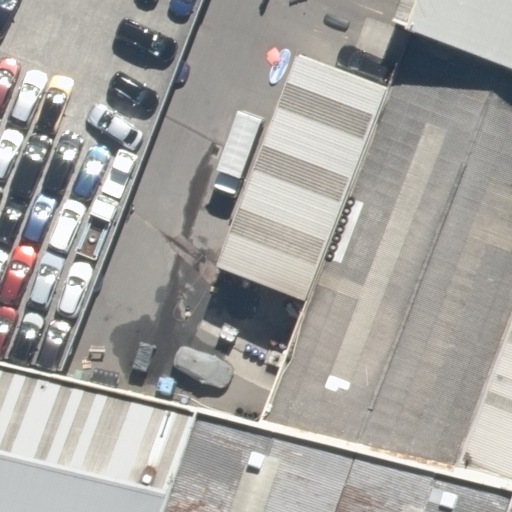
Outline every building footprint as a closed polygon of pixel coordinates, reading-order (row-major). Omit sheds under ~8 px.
[(417,37),(511,72),(511,0),(406,0),(397,27),(417,34),(417,37)] [(336,72),(257,43),(173,265),(252,294),(336,72)] [(511,188),(511,114),(359,55),(223,400),(411,448),(511,188)] [(511,511),(511,188),(411,448),(406,459),(480,478),(467,511),(511,511)] [(115,511),(149,412),(0,375),(0,511),(115,511)] [(406,459),(152,399),(149,412),(115,511),(467,511),(480,478),(406,459)]
